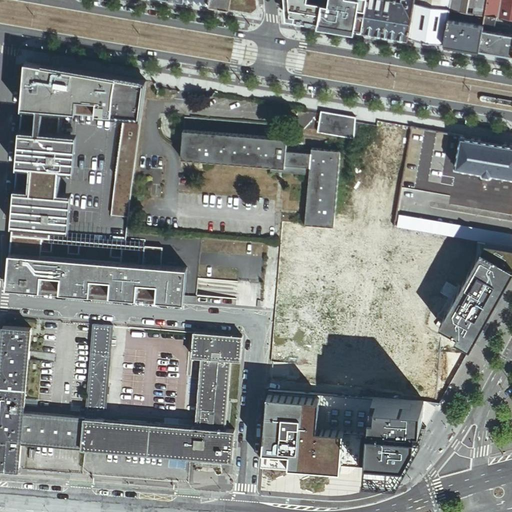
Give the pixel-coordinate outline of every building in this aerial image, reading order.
[(259,10),(257,0),(231,0),(230,6),(257,11),(259,10)] [(313,2),(313,0),(289,0),(292,20),(324,26),(328,6),(313,2)] [(336,0),(335,7),(328,6),(325,27),(360,32),(365,8),(366,0),(336,0)] [(373,0),(366,0),(365,8),(372,10),(373,0)] [(404,0),(404,1),(398,0),(373,0),(369,31),(414,38),(420,0),(404,0)] [(415,0),(410,38),(414,38),(444,44),(451,0),(415,0)] [(451,0),(444,44),(479,50),(487,0),(451,0)] [(511,0),(487,0),(479,50),(511,55),(511,0)] [(121,117),(138,119),(143,81),(28,61),(24,108),(62,111),(121,117)] [(12,235),(7,287),(185,301),(188,267),(162,265),(163,247),(123,243),(122,261),(109,261),(111,242),(83,241),(82,258),(70,258),(72,240),(55,238),(54,256),(42,255),(43,237),(51,238),(52,228),(70,229),(74,192),(55,191),(55,187),(57,169),(76,171),(79,133),(61,132),(62,111),(24,108),(17,184),(12,235)] [(355,117),(320,111),(316,132),(351,137),(355,117)] [(109,213),(126,215),(128,194),(138,119),(121,117),(111,193),(109,213)] [(183,129),(274,137),(275,124),(184,117),(183,129)] [(284,166),(286,146),(286,138),(274,137),(183,129),(181,158),(270,165),(284,166)] [(511,143),(460,135),(455,167),(482,171),(483,174),(491,175),(493,173),(511,175),(511,143)] [(284,170),(309,172),(311,148),(300,147),(286,146),(284,166),(284,170)] [(309,172),(305,224),(333,227),(334,217),(334,216),(340,150),(311,148),(309,172)] [(282,221),(280,244),(275,299),(294,301),(303,301),(327,303),(333,227),(305,224),(282,221)] [(511,247),(421,231),(420,247),(428,248),(462,251),(459,278),(417,275),(406,401),(415,401),(422,402),(440,404),(511,274),(490,270),(490,265),(491,258),(511,261),(511,247)] [(300,337),(302,318),(292,317),(287,316),(284,338),(284,345),(289,346),(300,346),(300,337)] [(111,325),(92,324),(84,418),(94,419),(95,409),(104,410),(111,325)] [(0,468),(19,470),(21,443),(23,413),(30,328),(3,326),(0,356),(0,468)] [(191,356),(201,357),(229,359),(240,360),(242,336),(193,332),(191,356)] [(223,429),(229,359),(201,357),(195,427),(223,429)] [(287,374),(288,362),(271,360),(270,373),(287,374)] [(348,437),(323,435),(326,399),(274,396),(271,431),(269,471),(345,476),(348,437)] [(437,404),(380,402),(377,434),(373,478),(412,475),(432,434),(436,419),(437,404)] [(21,443),(82,448),(84,418),(23,413),(21,443)] [(82,448),(231,460),(234,430),(223,429),(195,427),(94,419),(84,418),(82,448)] [(373,478),(377,434),(348,433),(348,437),(345,476),(373,478)]
